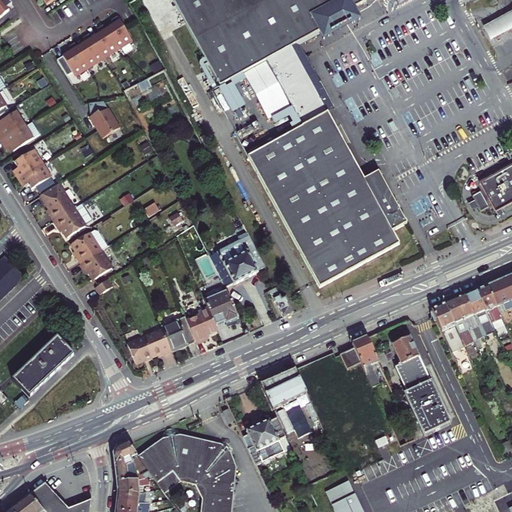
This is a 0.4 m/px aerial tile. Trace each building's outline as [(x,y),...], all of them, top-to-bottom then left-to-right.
[(8,10),(13,6),(7,0),(3,0),(0,3),(2,5),(3,4),(3,5),(8,10)] [(0,3),(3,0),(0,0),(0,20),(10,13),(8,10),(3,5),(3,4),(2,5),(0,3)] [(174,0),(221,87),(269,62),(303,129),(249,157),(314,285),(317,290),(359,268),(398,248),(390,233),(405,226),(378,172),(362,180),(328,113),(330,112),(296,46),(300,43),(317,34),(324,44),(344,34),(363,24),(356,9),(368,2),(366,0),(174,0)] [(106,29),(118,49),(132,40),(117,16),(111,20),(114,24),(106,29)] [(511,34),(511,16),(495,25),(485,31),(492,45),(503,40),(511,34)] [(118,49),(106,29),(103,25),(97,29),(100,33),(92,38),(105,59),(118,49)] [(105,59),(92,38),(89,34),(83,38),(86,42),(78,47),(91,68),(105,59)] [(77,77),(91,68),(78,47),(75,43),(69,47),(72,51),(59,60),(69,77),(75,73),(77,77)] [(335,110),(300,43),(296,46),(330,112),(335,110)] [(125,92),(131,103),(145,96),(143,92),(152,87),(148,80),(125,92)] [(5,90),(0,92),(0,111),(14,103),(5,90)] [(121,128),(104,102),(90,103),(91,117),(90,117),(103,139),(121,128)] [(8,138),(32,123),(24,109),(3,122),(8,130),(4,132),(8,138)] [(32,123),(8,138),(11,144),(15,141),(17,144),(20,149),(40,136),(32,123)] [(50,161),(42,148),(22,160),(26,166),(22,168),(27,176),(50,161)] [(50,161),(27,176),(32,184),(36,181),(39,187),(59,175),(50,161)] [(511,203),(511,165),(477,184),(480,190),(488,206),(492,214),(503,209),(511,203)] [(65,190),(62,185),(44,196),(47,201),(65,190)] [(47,201),(48,203),(66,191),(65,190),(47,201)] [(488,206),(480,190),(469,196),(471,201),(468,202),(464,204),(468,211),(471,209),(474,207),(477,212),(488,206)] [(66,191),(48,203),(53,210),(49,212),(56,223),(77,209),(66,191)] [(88,227),(77,209),(56,223),(62,233),(66,231),(70,238),(88,227)] [(232,286),(233,287),(260,275),(259,273),(266,269),(245,228),(238,231),(236,235),(240,244),(217,255),(215,250),(207,254),(224,290),(232,286)] [(104,252),(93,233),(74,245),(79,252),(76,254),(82,265),(104,252)] [(115,269),(104,252),(82,265),(89,276),(92,273),(97,281),(115,269)] [(5,257),(0,261),(0,262),(9,272),(15,267),(5,257)] [(9,272),(0,262),(0,272),(4,277),(9,272)] [(15,267),(9,272),(19,283),(25,278),(15,267)] [(9,272),(4,277),(14,288),(19,283),(9,272)] [(511,276),(502,280),(511,301),(511,302),(511,276)] [(4,277),(0,281),(0,283),(9,293),(14,288),(4,277)] [(97,288),(101,295),(114,287),(110,280),(97,288)] [(502,280),(487,287),(497,309),(500,307),(507,322),(510,320),(510,316),(505,304),(511,301),(502,280)] [(0,283),(0,293),(4,298),(9,293),(0,283)] [(497,309),(487,287),(477,291),(487,314),(497,309)] [(271,296),(282,319),(291,315),(287,307),(284,300),(282,300),(276,289),(271,291),(271,296)] [(465,297),(474,318),(481,315),(484,321),(490,336),(496,333),(487,314),(477,291),(465,297)] [(240,324),(226,293),(205,302),(208,308),(216,327),(226,323),(228,329),(240,324)] [(455,301),(469,332),(480,355),(484,353),(479,342),(485,340),(477,324),(474,318),(465,297),(455,301)] [(460,336),(469,332),(455,301),(445,305),(456,327),(460,336)] [(438,323),(443,333),(456,327),(445,305),(439,308),(432,311),(438,323)] [(208,308),(198,312),(199,315),(186,321),(196,344),(197,345),(209,340),(208,336),(218,332),(216,327),(208,308)] [(477,324),(484,321),(481,315),(474,318),(477,324)] [(196,344),(186,321),(185,318),(162,328),(173,353),(196,344)] [(456,327),(443,333),(453,355),(466,349),(460,336),(456,327)] [(173,353),(162,328),(145,336),(154,357),(159,354),(161,358),(173,353)] [(154,357),(145,336),(129,343),(138,363),(154,357)] [(396,368),(407,393),(405,394),(424,437),(450,425),(410,338),(393,345),(402,365),(396,368)] [(58,339),(47,349),(63,366),(74,355),(58,339)] [(370,344),(368,339),(353,345),(355,349),(362,364),(373,388),(380,385),(371,366),(379,362),(370,344)] [(47,349),(36,359),(52,376),(63,366),(47,349)] [(355,349),(340,356),(347,371),(362,364),(355,349)] [(52,376),(36,359),(25,370),(41,386),(52,376)] [(25,393),(29,397),(41,386),(25,370),(13,380),(25,393)] [(295,370),(260,385),(272,411),(306,394),(299,378),(295,370)] [(306,394),(311,404),(317,417),(327,413),(318,393),(315,394),(306,375),(299,378),(306,394)] [(8,401),(0,393),(0,404),(2,407),(8,401)] [(311,404),(306,406),(317,430),(322,427),(317,417),(311,404)] [(229,409),(224,411),(228,421),(234,418),(229,409)] [(246,431),(248,435),(243,437),(257,466),(263,463),(266,464),(269,463),(270,460),(275,458),(278,459),(281,457),(282,455),(284,453),(288,461),(295,457),(277,420),(271,423),(270,420),(246,431)] [(233,511),(237,465),(230,450),(223,445),(179,435),(176,428),(168,428),(164,431),(162,438),(137,456),(153,478),(161,490),(164,493),(180,482),(193,484),(200,498),(198,511),(233,511)] [(511,446),(511,443),(497,449),(503,462),(511,457),(511,446)] [(131,458),(136,456),(131,448),(128,444),(117,448),(114,456),(117,484),(129,482),(127,468),(132,464),(132,461),(131,458)] [(372,511),(356,476),(324,490),(334,511),(372,511)] [(117,484),(118,493),(139,495),(139,488),(149,486),(148,479),(129,482),(117,484)] [(51,489),(46,484),(34,493),(30,496),(45,511),(90,511),(92,501),(92,500),(69,509),(51,489)] [(139,495),(118,493),(117,503),(144,505),(145,500),(157,497),(156,492),(142,494),(143,495),(139,495)] [(45,511),(30,496),(11,510),(11,511),(45,511)] [(117,503),(115,511),(144,511),(144,505),(117,503)]
